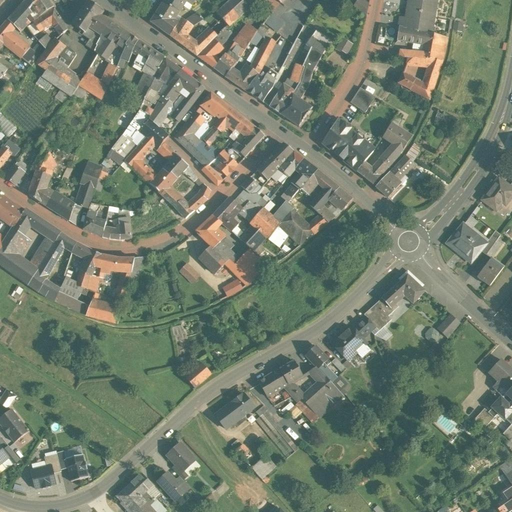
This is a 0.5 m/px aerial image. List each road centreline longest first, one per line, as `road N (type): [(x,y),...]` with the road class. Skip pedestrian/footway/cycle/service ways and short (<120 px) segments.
road 1 (secondary): [(398,254),(326,324),(209,392),(90,493)]
road 2 (residential): [(0,184),(89,245),(149,249),(193,225),(281,135)]
road 3 (tertiary): [(281,135),(93,0)]
road 4 (residential): [(377,0),(361,68),(305,152)]
road 5 (tertiary): [(511,346),(418,254)]
road 6 (tertiary): [(397,231),(305,152)]
